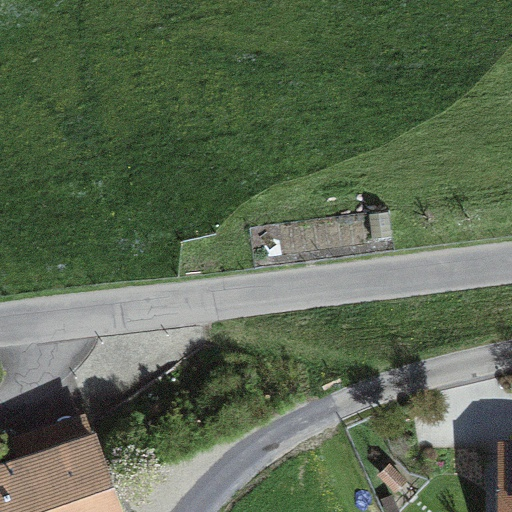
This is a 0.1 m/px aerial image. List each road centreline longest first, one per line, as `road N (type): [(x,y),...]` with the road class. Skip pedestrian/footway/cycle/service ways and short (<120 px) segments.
road 1 (unclassified): [(511,274),(65,331)]
road 2 (unclassified): [(209,511),(230,485),(373,399),(511,364)]
